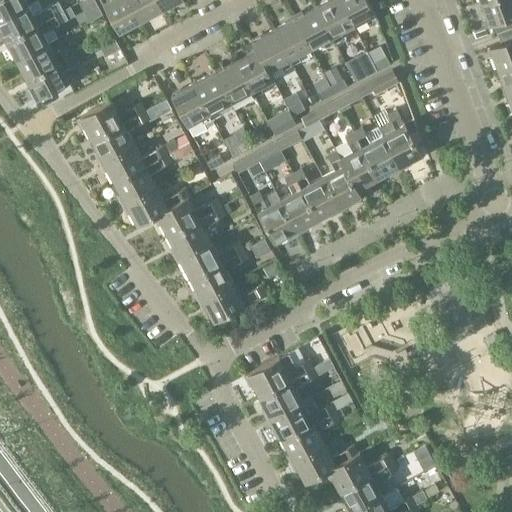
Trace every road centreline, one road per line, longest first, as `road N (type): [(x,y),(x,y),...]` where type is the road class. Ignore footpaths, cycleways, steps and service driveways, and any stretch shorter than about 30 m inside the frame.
road 1 (residential): [(206,360),(501,203)]
road 2 (residential): [(206,360),(27,123)]
road 3 (residential): [(242,0),(27,123)]
road 4 (residential): [(501,203),(422,0)]
road 5 (residential): [(269,482),(206,360)]
